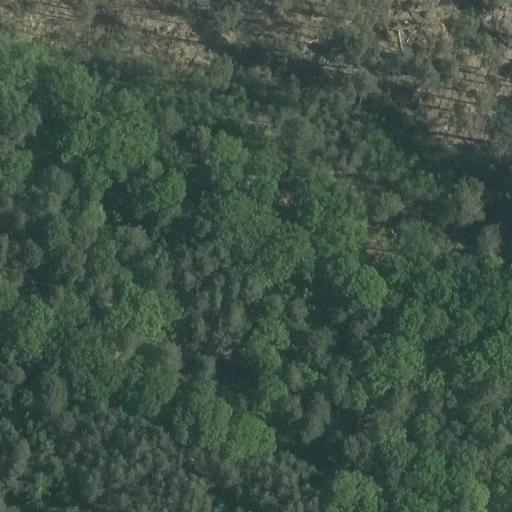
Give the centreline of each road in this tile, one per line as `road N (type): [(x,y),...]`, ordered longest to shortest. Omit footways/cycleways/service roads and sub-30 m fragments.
road 1 (tertiary): [(511,366),(0,100)]
road 2 (track): [(361,511),(0,321)]
